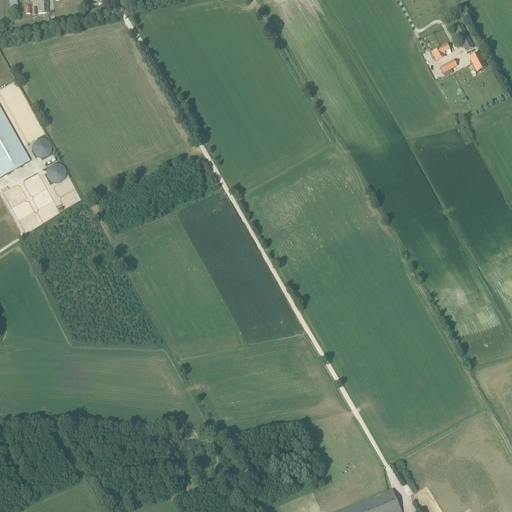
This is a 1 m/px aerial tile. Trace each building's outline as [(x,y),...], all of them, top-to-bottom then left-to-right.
[(19,13),(17,0),(8,0),(11,15),(19,13)] [(48,13),(48,0),(38,0),(39,14),(48,13)] [(462,25),(455,29),(466,52),(474,48),(462,25)] [(439,58),(440,60),(446,57),(444,55),(445,54),(445,53),(446,52),(447,54),(450,52),(449,50),(450,50),(447,45),(441,48),(443,52),(438,55),(439,57),(439,58)] [(438,55),(443,52),(441,48),(432,53),(437,62),(440,60),(439,58),(439,57),(438,55)] [(479,54),(472,57),(473,61),(472,62),(477,72),(486,68),(479,54)] [(456,67),(453,61),(440,68),(443,74),(456,67)] [(0,178),(30,162),(0,107),(0,178)] [(46,140),(42,139),(38,140),(35,143),(32,147),(32,150),(34,154),(37,158),(41,159),(45,159),(48,157),(51,154),(52,150),(51,146),(49,142),(46,140)] [(53,165),(49,167),(47,170),(46,175),(47,178),(50,182),(53,184),(57,184),(61,183),(65,180),(66,176),(66,172),(64,168),(61,166),(57,164),(53,165)] [(401,511),(392,490),(362,503),(365,511),(401,511)]
